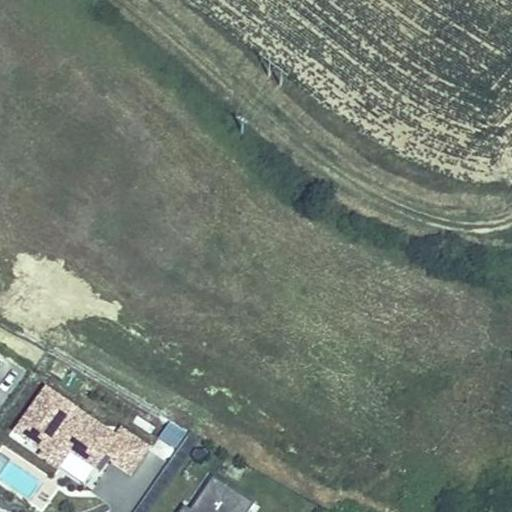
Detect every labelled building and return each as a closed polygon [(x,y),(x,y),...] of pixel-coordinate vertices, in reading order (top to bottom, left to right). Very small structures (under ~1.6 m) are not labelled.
[(0,404),(22,373),(0,357),(0,404)] [(46,381),(14,427),(48,450),(45,455),(87,483),(94,473),(100,477),(113,458),(133,471),(151,446),(125,428),(122,433),(46,381)] [(167,460),(186,431),(169,420),(150,448),(167,460)] [(48,450),(14,427),(10,434),(43,457),(45,455),(48,450)] [(194,508),(191,511),(250,511),(257,501),(217,474),(194,508)]
